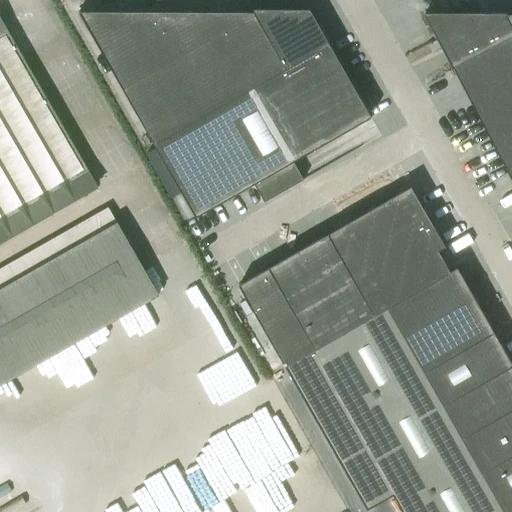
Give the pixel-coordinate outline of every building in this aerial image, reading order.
[(197,217),(255,184),(265,202),(304,180),(293,162),(371,117),(313,15),(304,20),(300,13),(79,12),(197,217)] [(511,13),(507,14),(507,13),(423,12),(452,68),(453,67),(511,178),(511,13)] [(0,220),(3,219),(87,171),(71,143),(60,125),(31,74),(22,58),(17,49),(14,43),(6,30),(0,33),(0,220)] [(411,186),(239,285),(286,367),(312,352),(403,511),(511,511),(511,362),(458,267),(451,271),(439,251),(446,247),(411,186)] [(0,384),(158,294),(158,293),(146,273),(143,268),(133,250),(119,226),(118,224),(117,223),(117,224),(108,209),(0,269),(0,384)]
